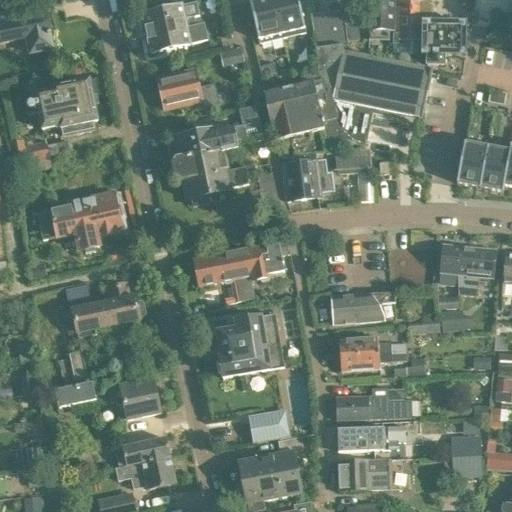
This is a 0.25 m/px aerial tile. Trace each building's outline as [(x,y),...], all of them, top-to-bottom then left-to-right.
[(272,0),(254,0),(248,2),(258,42),(281,37),(272,0)] [(296,0),(272,0),(281,37),(304,31),(296,0)] [(368,0),(368,33),(370,33),(370,42),(389,43),(389,33),(393,33),(393,0),(368,0)] [(394,36),(393,56),(421,56),(421,0),(397,0),(397,36),(394,36)] [(195,27),(193,19),(199,18),(196,4),(181,8),(181,7),(142,16),(151,55),(190,46),(189,46),(207,42),(203,25),(195,27)] [(355,10),(311,16),(315,50),(342,47),(347,46),(347,43),(359,42),(355,10)] [(24,20),(22,12),(0,16),(0,45),(26,40),(29,56),(52,51),(49,37),(50,36),(46,16),(24,20)] [(425,26),(425,53),(444,53),(461,53),(461,27),(439,27),(425,26)] [(228,38),(221,40),(223,52),(231,50),(228,38)] [(315,57),(314,45),(306,45),(307,58),(315,57)] [(318,75),(310,77),(323,131),(323,132),(327,150),(342,146),(341,142),(365,147),(369,126),(386,130),(389,119),(396,120),(397,116),(419,120),(430,71),(343,53),(342,47),(315,50),(318,75)] [(264,51),(254,53),(257,68),(268,65),(264,51)] [(241,53),(220,57),(223,70),(243,66),(241,53)] [(156,81),(163,112),(202,103),(203,109),(218,105),(214,86),(199,90),(195,72),(156,81)] [(300,87),(264,96),(271,125),(273,125),(277,142),(289,139),(293,155),(312,150),(313,153),(324,151),(320,135),(311,137),(310,134),(323,132),(323,131),(310,77),(310,76),(299,79),(300,84),(300,87)] [(34,98),(24,100),(27,114),(37,112),(42,132),(60,128),(60,131),(97,123),(94,108),(95,108),(92,96),(100,95),(97,80),(51,89),(52,93),(34,96),(34,98)] [(495,105),(497,93),(489,91),(487,103),(495,105)] [(495,105),(503,106),(505,94),(497,93),(495,105)] [(174,141),(178,161),(222,152),(222,154),(237,151),(236,142),(239,141),(239,143),(251,141),(256,157),(266,155),(254,108),(239,112),(243,128),(233,130),(233,129),(218,132),(174,141)] [(10,146),(14,166),(48,159),(46,146),(24,150),(23,143),(10,146)] [(480,189),(487,148),(464,144),(457,185),(480,189)] [(504,187),(510,153),(508,152),(487,148),(480,189),(503,194),(504,187)] [(325,155),(328,176),(356,174),(371,173),(368,151),(325,155)] [(222,152),(178,161),(175,161),(172,167),(175,179),(180,183),(183,182),(187,201),(191,200),(193,209),(232,201),(230,192),(230,191),(248,187),(244,170),(227,174),(222,154),(222,152)] [(286,203),(320,199),(315,156),(289,159),(290,165),(282,166),(286,203)] [(388,164),(379,165),(380,176),(388,176),(388,164)] [(251,194),(255,207),(277,201),(271,175),(257,179),(260,191),(251,194)] [(51,213),(51,214),(36,217),(42,243),(56,239),(56,240),(75,236),(79,253),(84,252),(85,256),(94,254),(93,250),(98,249),(96,239),(120,234),(112,196),(68,206),(69,209),(51,213)] [(252,249),(244,251),(246,259),(239,260),(243,280),(255,277),(256,282),(259,281),(262,284),(267,282),(268,279),(272,278),(272,276),(283,274),(280,258),(290,257),(287,240),(251,246),(252,249)] [(457,276),(457,283),(465,282),(468,250),(442,247),(439,274),(457,276)] [(465,282),(457,283),(458,297),(477,299),(479,279),(493,280),(496,253),(468,250),(465,282)] [(246,259),(244,251),(193,261),(198,289),(222,284),(225,286),(230,285),(231,282),(243,280),(239,260),(246,259)] [(511,257),(504,257),(502,284),(511,285),(511,257)] [(45,266),(30,268),(32,282),(46,280),(45,266)] [(110,303),(61,314),(63,324),(74,321),(78,341),(96,337),(95,331),(140,322),(139,320),(141,319),(146,317),(143,304),(138,303),(136,303),(135,298),(129,299),(126,286),(107,290),(110,303)] [(331,300),(333,327),(382,323),(381,305),(395,304),(394,294),(347,296),(347,299),(331,300)] [(457,296),(438,297),(439,310),(458,308),(457,296)] [(442,313),(443,333),(462,333),(461,312),(442,313)] [(219,360),(222,380),(283,370),(274,317),(235,324),(236,331),(216,335),(220,360),(219,360)] [(437,323),(407,325),(408,337),(438,335),(437,323)] [(493,352),(506,352),(507,339),(494,338),(493,352)] [(338,342),(339,358),(404,354),(404,346),(390,347),(389,346),(377,346),(377,340),(338,342)] [(16,350),(19,371),(34,369),(31,348),(16,350)] [(65,357),(72,389),(88,386),(81,354),(65,357)] [(404,354),(339,358),(340,374),(379,371),(378,365),(405,363),(404,354)] [(511,355),(497,354),(497,365),(511,366),(511,355)] [(477,357),(478,369),(490,369),(490,357),(477,357)] [(411,368),(393,369),(393,377),(426,375),(425,359),(410,360),(411,368)] [(21,371),(23,398),(34,397),(32,370),(21,371)] [(496,379),(495,403),(510,404),(511,380),(496,379)] [(108,392),(111,405),(115,404),(119,422),(126,421),(127,422),(160,415),(153,380),(119,388),(119,389),(108,392)] [(88,386),(72,389),(54,393),(58,409),(95,402),(92,385),(88,386)] [(336,400),(337,422),(363,422),(363,425),(369,425),(369,422),(411,420),(410,402),(387,403),(386,390),(371,391),(371,399),(336,400)] [(490,405),(490,418),(500,419),(500,405),(490,405)] [(489,416),(489,406),(474,406),(474,417),(489,416)] [(249,417),(254,444),(291,438),(286,411),(249,417)] [(230,436),(248,430),(242,415),(225,421),(230,436)] [(503,421),(490,420),(490,432),(502,433),(503,421)] [(13,424),(15,435),(41,432),(40,421),(13,424)] [(336,431),(337,455),(368,453),(383,452),(382,429),(336,431)] [(278,443),(280,455),(239,463),(247,507),(248,506),(248,511),(262,511),(264,511),(262,503),(302,496),(298,473),(294,453),(303,451),(300,439),(278,443)] [(122,450),(114,451),(118,470),(169,459),(168,454),(170,454),(168,444),(166,444),(165,440),(122,450)] [(452,442),(452,457),(480,456),(480,441),(452,442)] [(42,470),(39,448),(24,450),(25,460),(15,461),(17,473),(42,470)] [(43,455),(43,472),(58,470),(57,465),(53,465),(51,453),(43,455)] [(480,456),(452,457),(453,477),(464,477),(464,480),(481,479),(480,456)] [(511,458),(487,456),(485,469),(511,470),(511,458)] [(118,470),(115,470),(118,484),(144,478),(147,492),(175,486),(169,459),(118,470)] [(389,461),(338,464),(339,493),(402,491),(402,461),(389,461)] [(41,485),(40,477),(28,478),(29,487),(41,485)] [(55,485),(46,486),(47,498),(56,497),(55,485)] [(40,511),(39,497),(23,498),(22,499),(22,511),(40,511)] [(95,502),(97,511),(134,511),(132,503),(116,506),(114,497),(95,502)]
